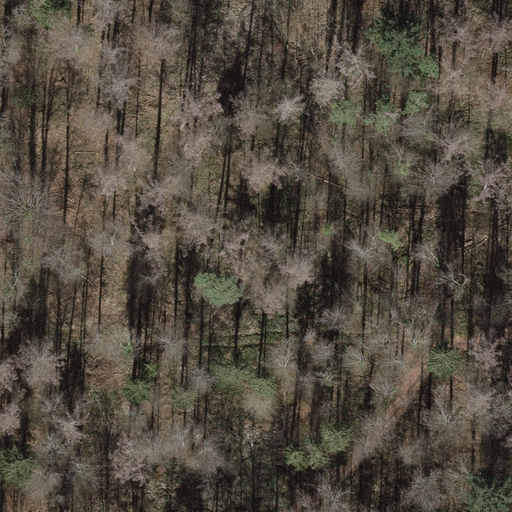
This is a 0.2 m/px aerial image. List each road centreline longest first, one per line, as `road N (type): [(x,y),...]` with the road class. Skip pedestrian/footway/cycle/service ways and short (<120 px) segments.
road 1 (track): [(511,332),(0,334)]
road 2 (track): [(354,467),(511,256)]
